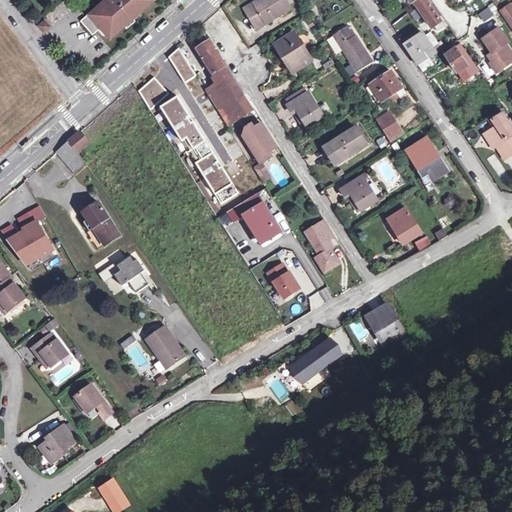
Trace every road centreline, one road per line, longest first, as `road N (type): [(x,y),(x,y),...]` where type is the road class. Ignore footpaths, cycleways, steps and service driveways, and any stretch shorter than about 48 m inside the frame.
road 1 (residential): [(43,500),(275,344)]
road 2 (residential): [(237,60),(371,286)]
road 3 (residential): [(365,0),(503,208)]
road 4 (residential): [(0,343),(13,375),(5,443),(43,500)]
road 5 (residential): [(371,286),(503,208)]
road 6 (secondary): [(82,109),(195,8)]
road 7 (residential): [(275,344),(199,221)]
road 8 (residential): [(1,0),(82,109)]
